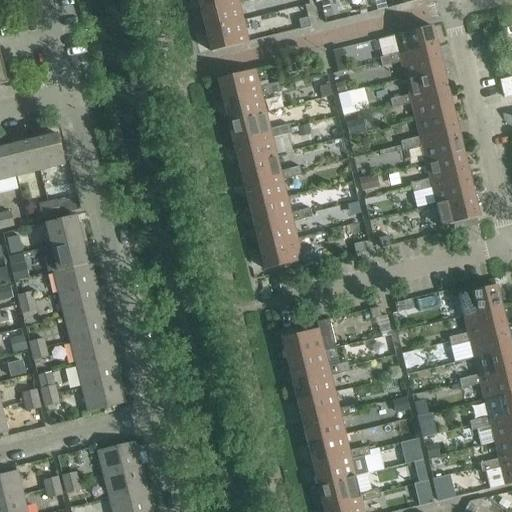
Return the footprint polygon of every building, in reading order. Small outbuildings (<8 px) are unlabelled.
[(197,0),(200,9),(237,0),(239,5),(249,2),(247,0),(197,0)] [(237,0),(200,9),(205,30),(243,21),(239,5),(237,0)] [(385,0),(388,9),(423,0),(385,0)] [(308,18),(298,21),(300,30),(310,28),(308,18)] [(211,52),(248,43),(243,21),(205,30),(211,52)] [(394,36),(399,54),(400,58),(437,49),(432,27),(394,36)] [(342,49),(332,51),(338,73),(347,70),(342,49)] [(405,79),(442,70),(437,49),(400,58),(399,54),(389,56),(392,65),(401,63),(405,79)] [(379,58),(382,67),(392,65),(389,56),(379,58)] [(259,88),(255,70),(217,80),(223,102),(260,92),(261,97),(271,95),(269,86),(259,88)] [(410,100),(448,91),(442,70),(405,79),(409,95),(410,100)] [(511,78),(500,81),(504,98),(511,96),(511,78)] [(344,82),(335,84),(338,95),(347,93),(344,82)] [(281,92),(279,83),(269,86),(271,95),(281,92)] [(415,121),(453,112),(448,91),(410,100),(409,95),(400,98),(402,107),(411,104),(415,121)] [(260,92),(223,102),(228,123),(265,113),(261,97),(260,92)] [(390,100),(392,109),(402,107),(400,98),(390,100)] [(421,142),(458,133),(453,112),(415,121),(419,137),(421,142)] [(272,139),(281,136),(279,127),(269,130),(265,113),(228,123),(233,144),(270,134),(272,139)] [(360,119),(346,123),(349,136),(363,132),(360,119)] [(289,125),(279,127),(281,136),(291,134),(289,125)] [(308,125),(298,128),(300,137),(310,135),(308,125)] [(426,163),(463,154),(458,133),(421,142),(419,137),(410,140),(412,149),(422,146),(426,163)] [(270,134),(233,144),(238,164),(276,155),(272,139),(270,134)] [(65,169),(56,135),(32,141),(41,175),(65,169)] [(400,142),(402,151),(412,149),(410,140),(400,142)] [(9,146),(17,181),(41,175),(32,141),(9,146)] [(0,148),(0,185),(17,181),(9,146),(0,148)] [(400,146),(379,151),(380,156),(402,151),(400,146)] [(431,184),(468,175),(463,154),(426,163),(430,179),(431,184)] [(280,172),(276,155),(238,164),(244,185),(281,176),(282,181),(292,178),(289,169),(280,172)] [(301,176),(299,167),(289,169),(292,178),(301,176)] [(436,205),(473,196),(468,175),(431,184),(430,179),(420,182),(423,191),(432,188),(436,205)] [(281,176),(244,185),(249,206),(286,197),(282,181),(281,176)] [(361,179),(364,191),(379,188),(376,176),(361,179)] [(410,184),(413,193),(423,191),(420,182),(410,184)] [(476,218),(479,218),(473,196),(436,205),(442,227),(476,218)] [(286,197),(249,206),(254,227),(291,218),(292,223),(302,220),(300,211),(290,214),(286,197)] [(60,215),(56,201),(47,203),(51,217),(60,215)] [(38,205),(42,219),(51,217),(47,203),(38,205)] [(312,218),(310,209),(300,211),(302,220),(312,218)] [(13,226),(10,212),(1,215),(4,229),(13,226)] [(81,224),(78,225),(75,216),(44,224),(51,248),(85,240),(81,224)] [(291,218),(254,227),(259,248),(296,239),(292,223),(291,218)] [(476,218),(442,227),(443,233),(478,224),(476,218)] [(19,236),(7,239),(10,255),(23,252),(19,236)] [(388,236),(379,239),(381,249),(391,246),(388,236)] [(269,269),(302,261),(296,239),(259,248),(264,270),(269,269)] [(87,264),(87,263),(85,256),(89,255),(85,240),(51,248),(56,270),(56,271),(87,264)] [(362,243),(353,245),(356,255),(365,253),(362,243)] [(268,269),(270,276),(303,268),(302,261),(269,269),(268,269)] [(90,262),(87,263),(87,264),(56,271),(56,270),(53,271),(59,295),(96,286),(90,262)] [(11,266),(15,281),(27,278),(24,263),(11,266)] [(494,279),(457,288),(458,295),(496,286),(494,279)] [(9,285),(0,287),(0,300),(12,297),(9,285)] [(64,319),(102,309),(96,286),(59,295),(64,319)] [(496,286),(458,295),(464,317),(501,308),(496,286)] [(31,292),(17,296),(20,305),(34,302),(31,292)] [(404,301),(395,304),(397,313),(406,311),(404,301)] [(22,314),(36,311),(34,302),(20,305),(22,314)] [(379,308),(369,310),(371,320),(381,317),(379,308)] [(469,338),(506,329),(501,308),(464,317),(468,333),(469,338)] [(70,342),(108,333),(102,309),(64,319),(70,342)] [(318,329),(281,339),(287,360),(324,351),(335,348),(328,320),(317,323),(318,329)] [(20,322),(9,324),(10,332),(21,330),(20,322)] [(389,326),(379,329),(381,338),(391,336),(389,326)] [(474,359),(511,350),(506,329),(469,338),(468,333),(458,336),(460,345),(470,342),(474,359)] [(108,333),(70,342),(76,365),(114,356),(108,333)] [(448,338),(451,347),(460,345),(458,336),(448,338)] [(23,337),(8,341),(11,353),(26,349),(23,337)] [(43,339),(29,343),(31,352),(45,348),(43,339)] [(33,361),(47,357),(45,348),(31,352),(33,361)] [(479,380),(511,371),(511,352),(511,350),(474,359),(478,375),(479,380)] [(328,368),(324,351),(287,360),(292,381),(329,372),(330,377),(340,374),(337,365),(328,368)] [(114,356),(76,365),(81,389),(119,379),(114,356)] [(350,372),(347,363),(337,365),(340,374),(350,372)] [(30,366),(16,369),(19,379),(32,376),(30,366)] [(484,401),(511,394),(511,371),(479,380),(478,375),(469,378),(471,387),(480,384),(484,401)] [(297,402),(334,393),(330,377),(329,372),(292,381),(297,402)] [(459,380),(461,389),(471,387),(469,378),(459,380)] [(88,413),(125,404),(119,379),(81,389),(88,413)] [(54,386),(40,389),(43,398),(57,395),(54,386)] [(36,390),(22,394),(24,403),(38,399),(36,390)] [(302,423),(339,414),(340,419),(350,416),(348,407),(338,410),(334,393),(297,402),(302,423)] [(489,422),(511,416),(511,394),(484,401),(488,417),(489,422)] [(45,407),(59,404),(57,395),(43,398),(45,407)] [(26,412),(40,408),(38,399),(24,403),(26,412)] [(407,399),(393,402),(396,415),(410,412),(407,399)] [(424,401),(414,403),(417,417),(428,414),(424,401)] [(360,414),(358,405),(348,407),(350,416),(360,414)] [(344,435),(340,419),(339,414),(302,423),(307,444),(344,435)] [(495,443),(511,438),(511,416),(489,422),(488,417),(479,420),(481,429),(491,426),(495,443)] [(398,439),(416,435),(412,419),(394,424),(398,439)] [(469,422),(471,431),(481,429),(479,420),(469,422)] [(313,465),(350,456),(351,461),(360,458),(358,449),(349,452),(344,435),(307,444),(313,465)] [(500,464),(511,460),(511,438),(495,443),(499,459),(500,464)] [(135,442),(97,451),(103,476),(141,466),(135,442)] [(436,443),(425,446),(429,459),(440,456),(436,443)] [(419,444),(401,449),(405,462),(405,464),(423,460),(419,444)] [(362,458),(370,456),(368,447),(358,449),(360,458),(351,461),(350,456),(313,465),(318,486),(355,477),(366,474),(362,458)] [(505,486),(511,483),(511,460),(500,464),(499,459),(489,462),(491,471),(501,468),(505,486)] [(479,464),(481,473),(491,471),(489,462),(479,464)] [(109,499),(147,490),(141,466),(103,476),(109,499)] [(17,471),(0,475),(0,501),(23,496),(17,471)] [(425,471),(417,473),(419,484),(428,481),(425,471)] [(76,473),(62,476),(64,485),(78,482),(76,473)] [(57,477),(43,481),(46,490),(59,486),(57,477)] [(359,494),(355,477),(318,486),(323,507),(360,498),(361,503),(371,500),(368,491),(359,494)] [(66,494),(80,491),(78,482),(64,485),(66,494)] [(48,499),(62,496),(59,486),(46,490),(48,499)] [(381,498),(378,489),(368,491),(371,500),(381,498)] [(111,511),(152,511),(147,490),(109,499),(111,511)] [(431,493),(417,496),(419,507),(433,504),(431,493)] [(0,511),(26,511),(23,496),(0,501),(0,511)] [(363,511),(361,503),(360,498),(323,507),(324,511),(363,511)] [(474,511),(478,507),(469,502),(464,511),(474,511)]
